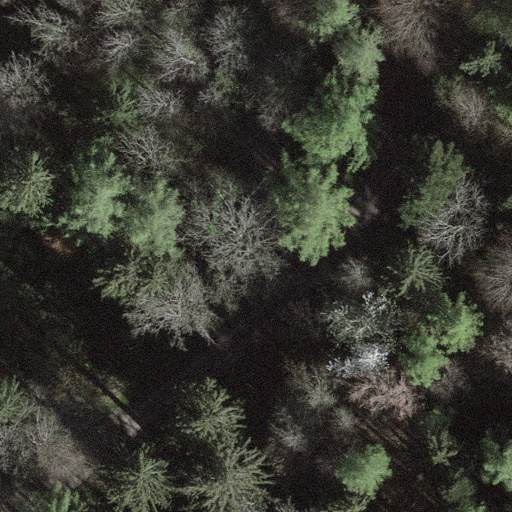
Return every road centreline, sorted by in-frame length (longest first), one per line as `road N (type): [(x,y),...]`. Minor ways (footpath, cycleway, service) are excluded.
road 1 (track): [(23,511),(111,428),(262,319),(455,0)]
road 2 (track): [(265,511),(264,169),(275,53),(289,0)]
